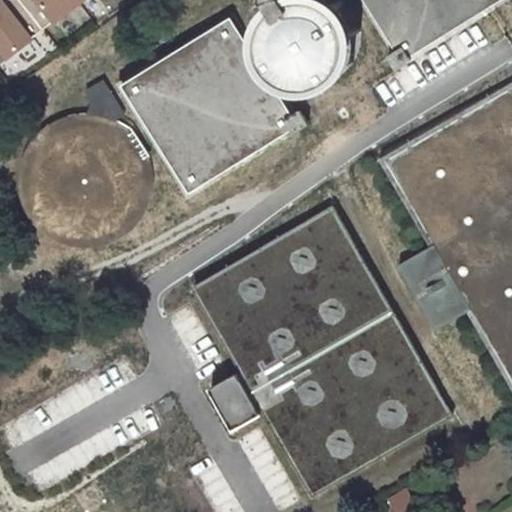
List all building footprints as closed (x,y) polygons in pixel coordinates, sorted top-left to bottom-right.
[(8,0),(2,5),(0,1),(0,48),(7,56),(32,36),(30,33),(50,17),(54,21),(80,0),(8,0)] [(295,0),(292,2),(290,3),(288,0),(271,0),(278,9),(273,14),(269,20),(266,25),(264,31),(263,38),(262,45),(263,51),(265,57),(267,64),(271,69),(275,74),(280,78),(286,81),(292,84),(298,86),(305,87),(311,86),(318,85),(324,82),(330,80),(335,76),(339,71),(343,66),(346,60),(348,54),(349,48),(349,42),(349,35),(347,29),(345,23),(341,18),(337,13),(333,9),(327,5),(322,2),(316,0),(314,0),(295,0)] [(510,0),(355,0),(391,57),(386,60),(394,72),(510,0)] [(68,38),(91,23),(80,6),(57,21),(68,38)] [(295,116),(233,16),(119,86),(189,200),(308,126),(300,113),(295,116)] [(511,82),(380,159),(430,247),(398,265),(434,329),(467,312),(511,389),(511,82)] [(105,83),(88,94),(95,105),(86,116),(77,117),(68,118),(60,121),(52,125),(44,130),(37,136),(32,143),(27,151),(23,158),(21,167),(19,176),(19,185),(20,194),(22,203),(26,211),(31,219),(36,226),(42,232),(50,238),(58,242),(68,245),(77,247),(88,247),(98,246),(107,244),(116,240),(124,234),(132,228),(139,220),(144,211),(147,202),(150,193),(150,183),(150,173),(148,163),(144,153),(139,145),(133,137),(125,131),(118,125),(127,118),(105,83)] [(452,415),(333,206),(193,286),(312,495),(452,415)] [(187,304),(171,312),(201,377),(226,366),(203,318),(195,321),(187,304)] [(237,374),(211,390),(234,430),(261,414),(237,374)] [(416,485),(390,500),(397,511),(414,511),(427,505),(416,485)]
